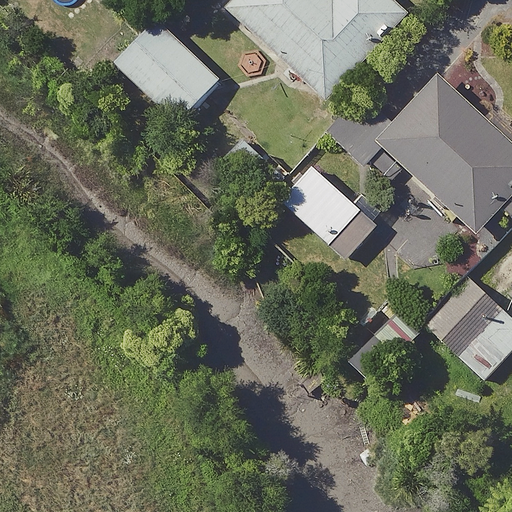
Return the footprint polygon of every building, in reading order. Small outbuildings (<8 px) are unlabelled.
[(248,0),(235,15),(336,108),(416,22),(392,0),(248,0)] [(165,25),(123,69),(188,131),(230,87),(165,25)] [(511,213),(511,140),(447,81),(383,149),(485,243),(511,213)] [(386,230),(320,171),(288,206),(355,265),(386,230)] [(511,314),(476,282),(432,331),(493,385),(511,364),(511,314)] [(416,332),(390,312),(371,338),(397,358),(416,332)]
